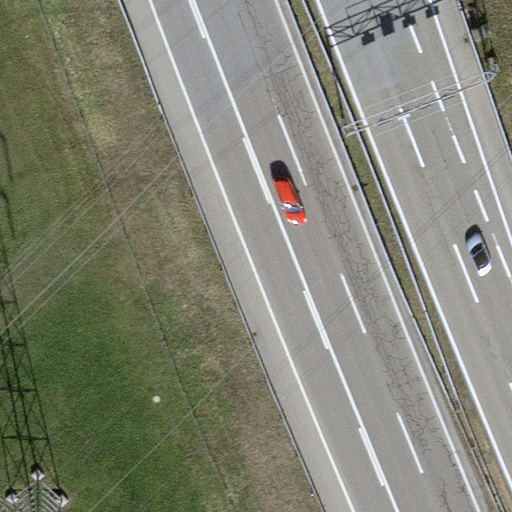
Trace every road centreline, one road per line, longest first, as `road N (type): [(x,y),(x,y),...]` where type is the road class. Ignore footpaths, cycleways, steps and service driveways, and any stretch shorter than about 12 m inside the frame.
road 1 (motorway): [(230,0),(440,511)]
road 2 (motorway): [(511,380),(362,0)]
